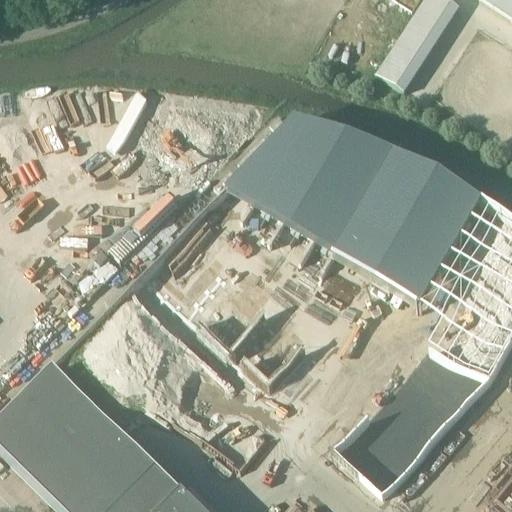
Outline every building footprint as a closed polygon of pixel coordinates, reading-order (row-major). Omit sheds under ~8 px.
[(403,97),(458,12),(439,0),(426,0),(375,79),(403,97)] [(511,0),(476,0),(511,23),(511,0)] [(294,127),(226,197),(334,262),(392,163),(347,144),(294,127)] [(392,163),(334,262),(419,314),(483,209),(392,163)] [(196,511),(189,505),(188,506),(183,500),(182,501),(54,375),(0,429),(0,458),(54,511),(196,511)]
